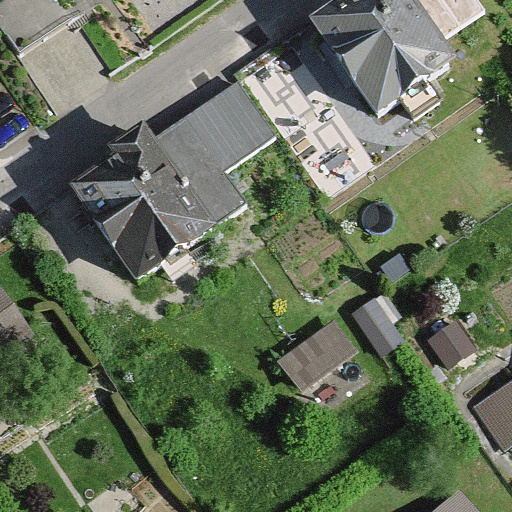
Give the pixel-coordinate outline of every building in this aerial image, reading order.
[(38,0),(57,25),(93,0),(38,0)] [(335,198),(470,111),(397,0),(367,0),(254,74),(335,198)] [(156,142),(60,207),(133,315),(229,251),(156,142)] [(0,441),(5,437),(0,430),(0,382),(29,360),(0,323),(0,441)] [(357,366),(330,331),(279,371),(306,406),(357,366)] [(511,389),(478,414),(509,459),(511,456),(511,389)]
